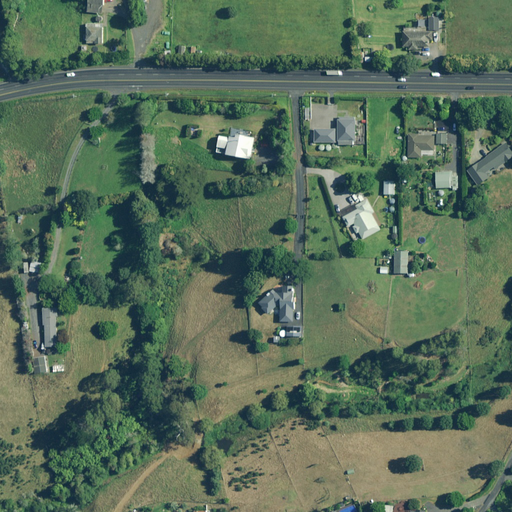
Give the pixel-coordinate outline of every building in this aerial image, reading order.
[(89,0),(89,12),(97,13),(97,22),(104,22),(105,10),(105,0),(89,0)] [(440,17),(430,17),(430,30),(439,30),(440,17)] [(105,24),(88,24),(87,43),(104,44),(105,24)] [(433,41),(433,31),(404,31),(404,46),(409,46),(409,50),(419,50),(419,46),(428,46),(428,42),(433,41)] [(186,46),(178,45),(178,55),(186,55),(186,46)] [(336,97),(328,96),(328,105),(336,106),(336,97)] [(355,145),(355,118),(339,118),(339,129),(316,128),(316,130),(310,130),(310,145),(315,145),(315,142),(319,142),(319,150),(332,150),(332,148),(336,148),(336,145),(355,145)] [(447,144),(448,133),(437,133),(437,143),(447,144)] [(226,155),(251,159),(252,152),(253,152),(255,137),(247,136),(247,135),(237,134),(237,137),(219,135),(217,152),(226,154),(226,155)] [(436,136),(410,134),(408,157),(422,158),(422,154),(430,154),(430,150),(435,151),(436,136)] [(511,157),(511,148),(505,140),(490,151),(491,153),(476,164),(467,171),(479,186),(490,177),(487,173),(494,167),(496,170),(511,157)] [(437,180),(428,180),(428,187),(437,187),(437,188),(459,188),(459,172),(437,172),(437,180)] [(394,195),(394,181),(384,181),(384,195),(394,195)] [(471,194),(468,194),(468,200),(478,201),(479,188),(472,187),(471,194)] [(375,212),(367,198),(356,204),(359,209),(343,217),(349,227),(352,225),(357,233),(359,232),(363,239),(381,230),(372,214),(375,212)] [(409,260),(410,251),(396,250),(395,273),(409,273),(409,260)] [(42,262),(32,260),(31,271),(41,273),(42,262)] [(294,294),(295,285),(293,284),(293,273),(285,273),(285,288),(281,288),(281,296),(274,291),(259,305),(269,315),(281,302),(280,321),(294,321),(294,309),(296,309),(297,294),(294,294)] [(59,317),(59,308),(44,308),(44,325),(46,325),(46,347),(59,347),(59,317)] [(302,326),(288,325),(288,330),(282,330),(282,336),(302,337),(302,326)] [(48,372),(46,357),(34,359),(36,374),(48,372)]
